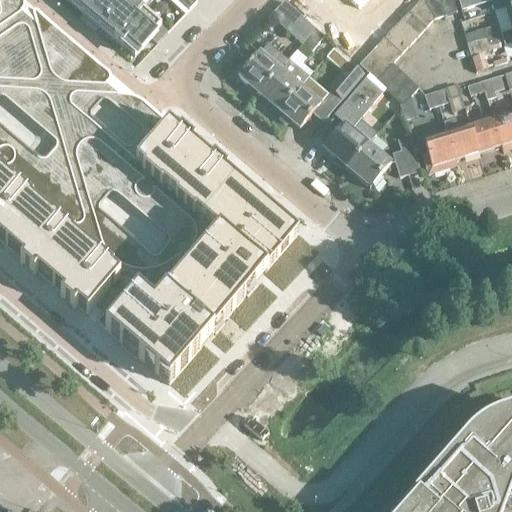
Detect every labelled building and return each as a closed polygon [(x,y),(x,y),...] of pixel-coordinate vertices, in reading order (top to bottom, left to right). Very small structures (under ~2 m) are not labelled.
[(95,0),(66,0),(66,1),(83,15),(95,0)] [(95,0),(83,15),(99,29),(123,0),(95,0)] [(142,12),(143,13),(146,9),(134,0),(123,0),(99,29),(115,43),(142,12)] [(192,0),(175,0),(189,13),(197,4),(192,0)] [(345,0),(364,17),(377,3),(375,1),(375,2),(373,0),(345,0)] [(426,0),(420,2),(433,23),(445,19),(439,0),(426,0)] [(439,0),(445,19),(457,15),(453,3),(453,2),(452,0),(439,0)] [(505,11),(511,8),(511,0),(460,0),(453,2),(453,3),(458,1),(461,13),(477,8),(476,5),(490,0),(491,4),(502,1),(505,11)] [(408,16),(425,31),(433,23),(420,2),(408,16)] [(290,27),(299,18),(299,17),(286,6),(278,16),(290,27)] [(478,9),(462,14),(466,26),(481,21),(478,9)] [(134,59),(137,56),(141,59),(153,44),(158,39),(154,36),(160,29),(161,28),(143,13),(142,12),(115,43),(134,59)] [(400,24),(417,40),(425,31),(408,16),(400,24)] [(302,47),(315,32),(299,18),(290,27),(285,33),(297,43),(302,47)] [(392,33),(409,49),(417,40),(400,24),(392,33)] [(464,38),(467,47),(492,39),(501,36),(498,27),(489,30),(464,38)] [(157,47),(167,35),(160,29),(154,36),(158,39),(153,44),(157,47)] [(311,55),(316,50),(324,40),(315,32),(302,47),(305,50),(311,55)] [(384,42),(401,58),(409,49),(392,33),(384,42)] [(511,33),(511,34),(502,37),(501,36),(492,39),(467,47),(471,59),(500,51),(499,47),(504,46),(505,49),(511,46),(511,33)] [(376,50),(393,66),(401,58),(384,42),(376,50)] [(258,98),(287,64),(268,48),(239,81),(249,90),(246,93),(255,100),(258,97),(258,98)] [(385,75),(391,68),(393,66),(376,50),(368,59),(385,75)] [(341,104),(345,99),(364,78),(333,52),(328,58),(344,72),(328,92),(341,104)] [(377,84),(385,75),(368,59),(360,68),(377,84)] [(476,76),(484,73),(480,60),(472,62),(476,76)] [(493,65),(495,70),(507,66),(506,61),(493,65)] [(287,64),(258,98),(278,114),(307,80),(287,64)] [(386,92),(400,76),(391,68),(385,75),(377,84),(386,92)] [(395,100),(409,84),(400,76),(386,92),(395,100)] [(307,80),(278,114),(281,117),(278,120),(287,128),(290,125),(298,132),(327,97),(307,80)] [(493,96),(504,93),(500,80),(482,86),(485,95),(484,95),(486,104),(495,101),(493,96)] [(345,171),(366,146),(376,136),(360,122),(382,97),(365,82),(333,119),(344,128),(323,152),(334,162),(332,165),(342,174),(345,171)] [(409,84),(395,100),(404,108),(418,92),(409,84)] [(484,95),(485,95),(482,86),(467,90),(470,100),(484,95)] [(458,89),(445,93),(435,96),(439,110),(449,107),(448,105),(462,100),(458,89)] [(439,110),(435,96),(425,99),(429,113),(439,110)] [(465,103),(449,105),(450,117),(467,114),(465,103)] [(511,153),(511,117),(504,120),(502,115),(492,118),(501,150),(509,148),(511,153)] [(470,131),(478,157),(501,150),(492,118),(469,125),(470,131)] [(478,157),(470,131),(458,134),(455,123),(444,127),(447,138),(448,138),(456,164),(478,157)] [(168,125),(135,163),(142,170),(141,171),(161,188),(162,187),(175,198),(174,199),(194,216),(195,215),(201,220),(234,182),(225,173),(226,171),(213,160),(211,162),(192,145),(194,143),(180,132),(178,134),(168,125)] [(423,160),(428,179),(450,172),(448,167),(456,164),(448,138),(447,138),(425,145),(429,158),(423,160)] [(391,157),(399,181),(408,178),(406,171),(418,167),(410,141),(397,144),(400,154),(391,157)] [(366,146),(345,171),(369,192),(372,188),(375,191),(386,179),(383,176),(391,167),(366,146)] [(0,243),(22,263),(21,265),(34,276),(36,274),(63,297),(61,299),(74,311),(76,308),(87,318),(119,279),(112,273),(113,272),(93,255),(92,256),(72,239),(73,239),(52,220),(51,221),(31,204),(32,203),(13,186),(12,187),(0,177),(0,243)] [(137,294),(104,332),(169,388),(298,236),(234,182),(201,220),(217,233),(153,308),(137,294)] [(511,511),(511,416),(506,418),(501,419),(494,422),(486,426),(482,428),(480,430),(477,431),(474,434),(470,437),(468,439),(465,443),(463,445),(467,448),(430,489),(427,486),(405,511),(511,511)]
